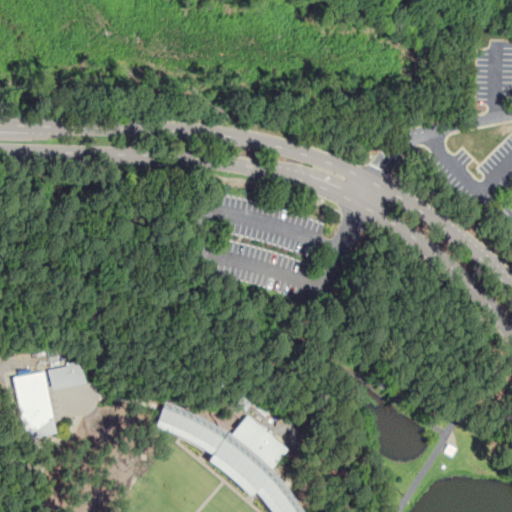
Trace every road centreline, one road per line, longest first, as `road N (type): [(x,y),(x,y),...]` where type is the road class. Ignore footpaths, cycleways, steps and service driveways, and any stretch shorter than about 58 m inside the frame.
road 1 (tertiary): [(0,149),(200,158),(320,186),(411,236),(511,332)]
road 2 (tertiary): [(511,287),(444,226),(385,189),(293,150),(183,130),(0,123)]
